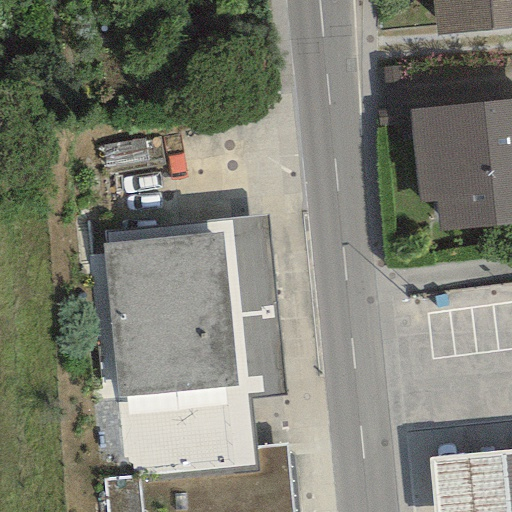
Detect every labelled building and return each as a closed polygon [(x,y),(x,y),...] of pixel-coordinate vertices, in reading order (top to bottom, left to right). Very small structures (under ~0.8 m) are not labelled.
[(511,0),(432,0),(437,35),(511,26),(511,0)] [(511,99),(409,111),(419,203),(434,202),(438,232),(511,223),(511,99)] [(223,233),(101,244),(114,401),(236,390),(223,233)] [(101,483),(104,511),(291,511),(284,443),(252,447),(254,467),(101,483)] [(511,511),(511,452),(426,461),(431,511),(511,511)]
